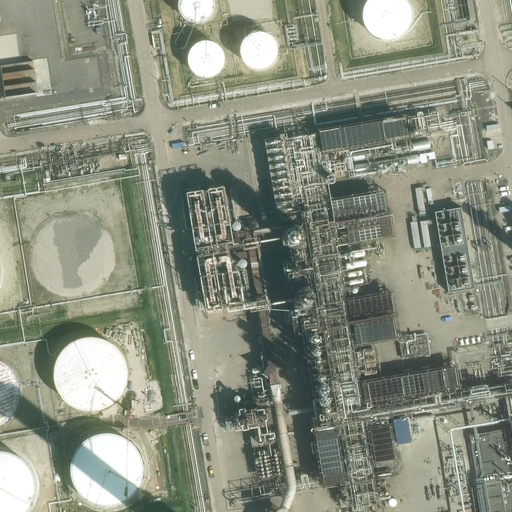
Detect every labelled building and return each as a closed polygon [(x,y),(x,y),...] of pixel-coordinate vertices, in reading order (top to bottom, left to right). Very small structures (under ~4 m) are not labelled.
[(214,4),(213,1),(213,0),(177,0),(178,1),(177,4),(178,8),(179,11),(181,14),(183,17),(185,18),(187,20),(190,21),(194,22),(197,22),(201,21),(204,20),(208,17),(210,15),(212,12),(213,8),(214,4)] [(230,0),(232,3),(233,6),(236,9),(238,12),(241,13),(245,14),(248,15),(252,15),(256,14),(260,12),(262,10),(264,7),(266,4),(267,0),(230,0)] [(412,15),(412,14),(411,9),(410,4),(407,0),(364,0),(362,4),(361,9),(360,14),(361,19),(362,24),(365,28),(367,32),(371,35),(376,38),(381,39),(386,40),(390,40),(395,38),(400,36),(404,33),(407,29),(410,24),(411,19),(412,15)] [(276,52),(276,47),(275,44),(273,41),(270,38),(267,36),(263,34),(259,33),(256,33),(252,34),(249,35),(246,37),(244,39),(241,42),(240,45),(239,49),(239,52),(239,56),(240,59),(242,63),(245,65),(248,68),(251,69),(255,70),(258,71),(262,70),(265,69),(268,67),(271,65),(273,62),(275,59),(276,55),(276,52)] [(224,59),(224,58),(223,54),(222,51),(221,48),(218,45),(215,43),(212,41),(208,40),(205,40),(200,40),(197,41),(195,43),(192,45),(190,48),(188,51),(187,55),(187,59),(187,62),(188,65),(190,69),(192,71),(195,74),(199,76),(203,77),(205,77),(210,76),(213,75),(216,73),(218,71),(221,69),(222,65),(223,62),(224,59)] [(5,71),(6,97),(36,96),(35,71),(5,71)] [(426,110),(263,136),(317,470),(292,474),(294,488),(344,480),(348,505),(374,501),(368,463),(394,459),(386,413),(459,401),(453,363),(381,374),(375,338),(395,335),(389,295),(369,298),(359,240),(394,234),(390,214),(385,214),(381,192),(333,200),(326,152),(430,135),(426,110)] [(178,132),(170,133),(172,145),(180,144),(178,132)] [(222,181),(185,187),(204,310),(241,304),(237,274),(252,272),(250,261),(235,263),(231,240),(244,238),(242,227),(230,229),(222,181)] [(472,285),(458,201),(432,206),(445,290),(472,285)] [(108,255),(108,254),(108,248),(106,240),(103,235),(98,229),(95,226),(92,223),(86,220),(81,219),(78,218),(71,218),(67,218),(63,219),(58,220),(52,223),(49,226),(46,229),(42,234),(38,240),(36,248),(35,254),(36,260),(38,267),(39,271),(41,274),(45,279),(51,284),(56,287),(62,289),(70,291),(77,290),(84,289),(87,287),(91,285),(97,281),(102,275),(104,272),(105,268),(108,262),(108,255)] [(164,252),(161,239),(153,240),(155,253),(164,252)] [(170,292),(168,279),(158,280),(160,293),(170,292)] [(399,338),(402,359),(430,355),(427,335),(399,338)] [(128,376),(128,375),(128,371),(128,367),(125,361),(122,355),(120,351),(117,348),(111,344),(105,341),(101,339),(97,338),(91,338),(85,338),(81,339),(77,341),(71,344),(65,348),(63,351),(60,355),(57,361),(55,368),(54,375),(55,382),(56,388),(58,392),(60,395),(64,401),(69,405),(73,408),(76,409),(82,411),(86,412),(90,412),(96,412),(100,411),(104,410),(111,407),(117,402),(122,396),(125,390),(128,383),(128,376)] [(21,395),(21,394),(20,387),(19,383),(18,379),(15,373),(13,370),(10,367),(4,363),(0,360),(0,427),(4,425),(10,421),(13,418),(15,415),(18,409),(20,401),(21,395)] [(266,372),(245,376),(248,393),(269,389),(266,372)] [(283,474),(272,402),(232,408),(236,431),(248,429),(256,477),(283,474)] [(511,511),(511,449),(509,429),(470,436),(482,511),(511,511)] [(143,468),(142,461),(141,455),(137,448),(133,443),(131,441),(127,438),(121,434),(118,433),(114,432),(108,431),(101,431),(95,433),(91,434),(87,436),(82,441),(77,446),(75,449),(73,452),(71,460),(70,467),(70,475),(72,481),(75,487),(79,493),(82,495),(85,498),(91,501),(97,503),(101,504),(105,504),(111,504),(116,503),(120,502),(126,499),(132,494),(134,491),(137,488),(140,482),(141,479),(142,475),(143,468)] [(35,487),(35,486),(34,480),(33,477),(32,473),(29,467),(25,461),(19,457),(13,454),(8,452),(3,451),(0,450),(0,511),(24,511),(25,511),(29,507),(32,500),(34,494),(35,487)]
